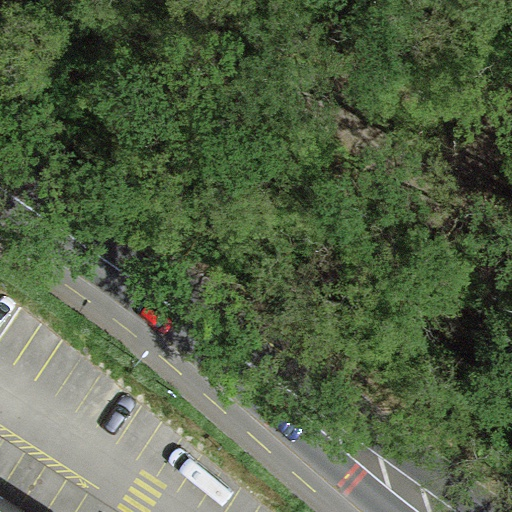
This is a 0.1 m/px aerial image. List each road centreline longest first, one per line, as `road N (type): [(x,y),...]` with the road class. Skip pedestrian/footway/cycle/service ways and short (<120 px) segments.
road 1 (tertiary): [(445,511),(218,339)]
road 2 (tertiary): [(0,184),(218,339)]
road 3 (unknown): [(218,339),(154,511)]
